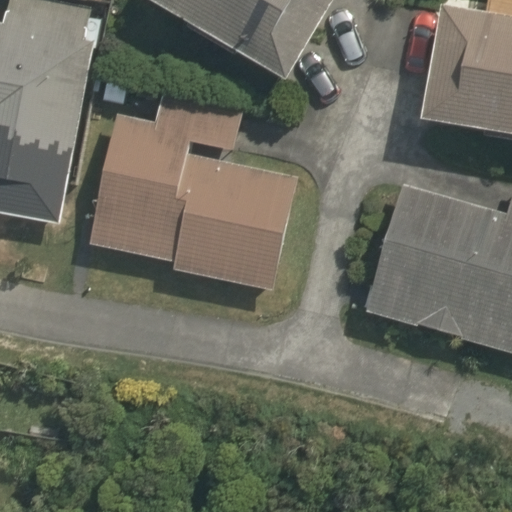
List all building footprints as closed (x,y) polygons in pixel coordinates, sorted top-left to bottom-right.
[(0,181),(68,194),(97,42),(87,40),(93,9),(47,0),(13,0),(8,26),(0,24),(0,181)] [(338,0),(140,0),(288,87),(338,0)] [(511,0),(488,0),(486,16),(442,8),(421,123),(511,139),(511,0)] [(300,179),(189,156),(191,145),(237,154),(245,114),(161,96),(155,124),(120,117),(92,247),(176,264),(174,273),(276,294),(300,179)] [(404,186),(367,314),(511,355),(511,199),(507,216),(404,186)]
